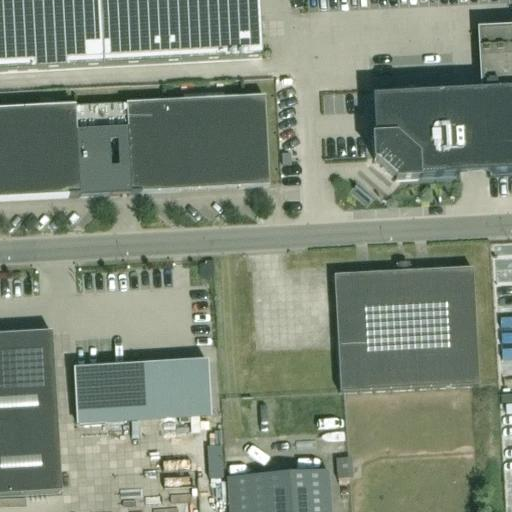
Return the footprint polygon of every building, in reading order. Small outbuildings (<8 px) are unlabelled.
[(258,0),(0,0),(0,74),(261,61),(258,0)] [(459,180),(459,178),(511,175),(511,29),(480,31),(483,93),(454,95),(371,100),(373,141),(372,141),(373,163),(375,163),(395,180),(395,183),(459,180)] [(0,109),(0,202),(68,199),(68,200),(141,196),(178,194),(177,186),(237,183),(238,190),(269,189),(265,99),(224,101),(224,95),(184,96),(184,102),(127,104),(75,106),(0,109)] [(333,284),(339,395),(479,388),(472,271),(449,272),(332,278),(333,284)] [(133,345),(142,323),(128,318),(132,308),(100,296),(88,327),(133,345)] [(51,335),(0,337),(0,498),(60,495),(51,335)] [(206,364),(73,372),(76,424),(209,416),(206,364)] [(329,511),(328,474),(227,480),(228,511),(329,511)]
